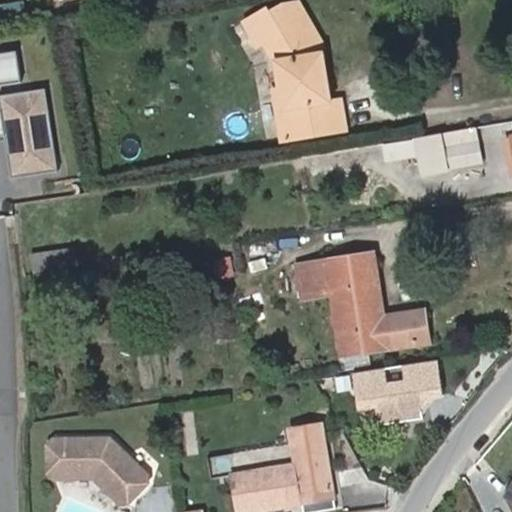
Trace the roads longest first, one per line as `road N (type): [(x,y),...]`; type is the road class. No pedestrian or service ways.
road 1 (residential): [(4,511),(2,275)]
road 2 (residential): [(414,511),(511,388)]
